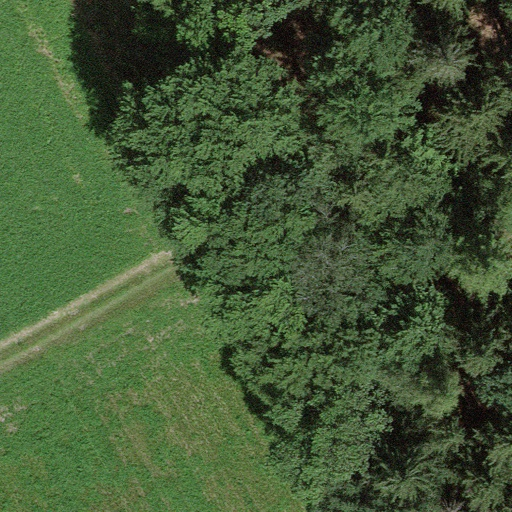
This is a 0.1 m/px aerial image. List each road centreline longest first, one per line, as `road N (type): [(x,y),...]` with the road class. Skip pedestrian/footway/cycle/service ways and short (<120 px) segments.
road 1 (track): [(455,511),(330,346),(195,0)]
road 2 (track): [(0,373),(283,224)]
